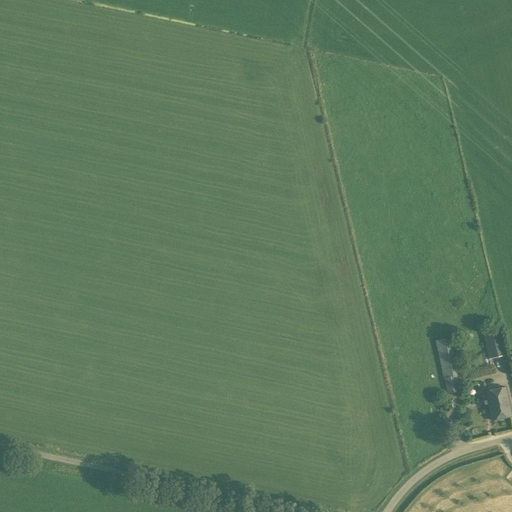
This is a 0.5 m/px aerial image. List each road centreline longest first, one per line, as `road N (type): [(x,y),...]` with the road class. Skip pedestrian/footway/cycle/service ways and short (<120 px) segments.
road 1 (unclassified): [(0,452),(288,511)]
road 2 (unclassified): [(390,511),(432,469),(511,444)]
